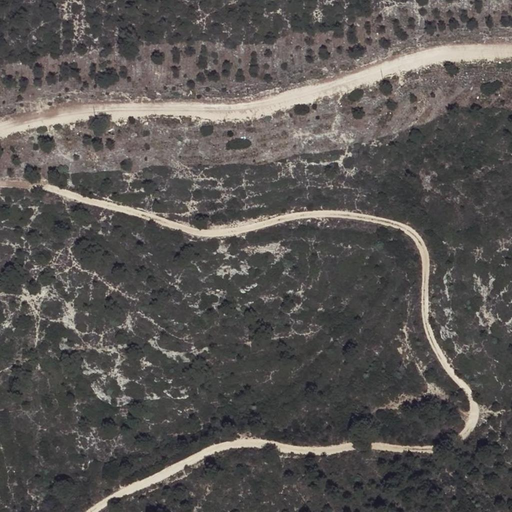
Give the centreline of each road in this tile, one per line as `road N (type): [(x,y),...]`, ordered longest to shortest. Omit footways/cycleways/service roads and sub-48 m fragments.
road 1 (track): [(100,511),(126,490),(239,443),(447,449),(474,424),(472,395),(428,334),(425,250),(413,227),(326,214),(217,232),(28,184),(0,187)]
road 2 (track): [(511,49),(464,45),(263,103),(33,115),(0,127)]
